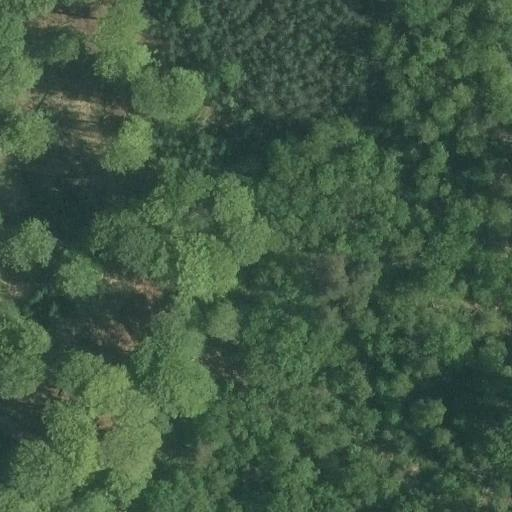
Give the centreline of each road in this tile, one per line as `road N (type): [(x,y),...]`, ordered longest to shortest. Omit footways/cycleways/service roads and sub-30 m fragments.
road 1 (track): [(478,511),(511,256)]
road 2 (track): [(144,511),(0,422)]
